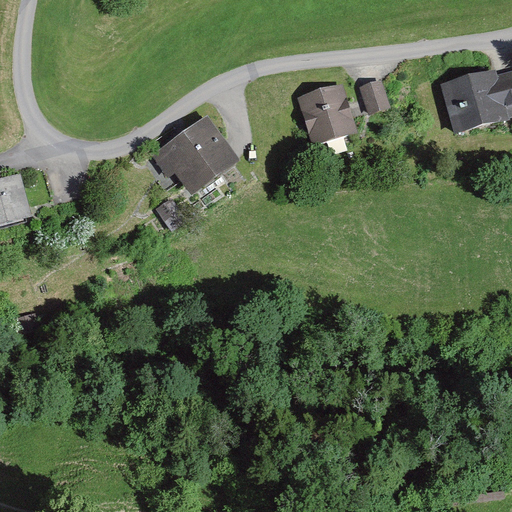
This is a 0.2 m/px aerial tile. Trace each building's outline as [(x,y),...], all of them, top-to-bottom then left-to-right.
[(511,70),(440,92),(454,137),(511,120),(511,70)] [(392,111),(383,82),(360,89),(370,118),(392,111)] [(359,134),(344,87),(297,101),(312,149),(359,134)] [(241,166),(207,121),(155,160),(189,205),(241,166)] [(0,230),(30,223),(18,178),(0,182),(0,230)] [(36,317),(0,325),(0,332),(3,344),(40,334),(36,317)]
